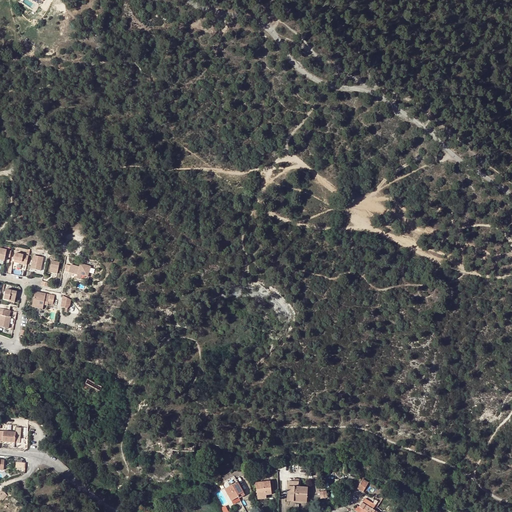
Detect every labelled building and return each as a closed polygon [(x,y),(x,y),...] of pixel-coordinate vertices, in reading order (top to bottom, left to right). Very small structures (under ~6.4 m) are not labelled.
[(0,249),(0,255),(10,257),(11,252),(0,249)] [(26,265),(27,260),(28,255),(15,253),(13,262),(26,265)] [(57,273),(59,262),(52,260),(49,272),(53,273),(57,273)] [(30,268),(40,270),(42,263),(31,261),(30,268)] [(87,278),(90,267),(83,265),(82,268),(78,267),(70,265),(70,266),(68,273),(68,274),(77,276),(77,275),(81,276),(87,278)] [(14,301),(16,291),(6,289),(4,298),(14,301)] [(51,306),(53,296),(35,292),(32,303),(43,306),(43,304),(47,305),(51,306)] [(67,309),(70,306),(70,301),(62,297),(60,308),(64,309),(67,309)] [(0,325),(8,328),(11,317),(9,316),(11,310),(10,310),(0,307),(0,314),(1,315),(0,318),(0,325)] [(102,386),(87,379),(83,389),(97,396),(102,386)] [(162,429),(161,448),(196,451),(197,431),(186,430),(186,425),(175,424),(174,429),(162,429)] [(19,443),(20,428),(15,427),(15,433),(0,431),(0,441),(14,443),(19,443)] [(234,476),(232,471),(219,478),(222,483),(234,476)] [(231,500),(238,496),(237,495),(243,492),(234,476),(222,483),(231,500)] [(361,490),(366,483),(361,480),(356,488),(361,490)] [(256,482),(257,495),(266,495),(271,494),(270,481),(256,482)] [(293,497),(293,498),(307,499),(307,487),(298,486),(299,482),(289,481),(287,496),(293,497)] [(365,498),(360,507),(368,511),(373,511),(375,510),(373,509),(377,501),(375,500),(373,503),(365,498)]
